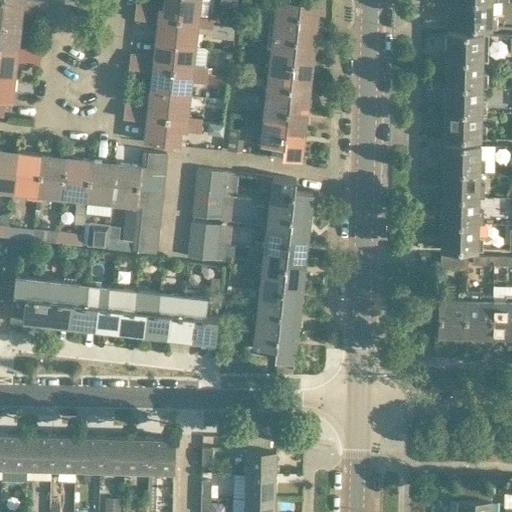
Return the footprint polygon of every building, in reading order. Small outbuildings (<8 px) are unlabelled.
[(0,0),(0,23),(14,25),(16,11),(44,14),(46,0),(21,0),(22,1),(13,0),(0,0)] [(133,17),(157,20),(157,15),(197,20),(196,24),(203,24),(203,16),(197,15),(199,0),(163,0),(163,6),(134,3),(133,17)] [(262,0),(260,18),(269,19),(274,20),(297,23),(296,35),(315,37),(317,12),(315,12),(315,7),(316,7),(317,6),(317,5),(318,4),(318,3),(318,2),(318,1),(318,0),(262,0)] [(455,24),(455,25),(475,26),(496,26),(497,13),(492,13),(492,0),(491,0),(457,0),(457,24),(455,24)] [(154,41),(160,41),(194,45),(196,31),(211,33),(212,22),(213,17),(203,16),(203,24),(196,24),(197,20),(157,15),(157,20),(154,41)] [(269,20),(266,44),(271,44),(294,47),(293,59),(312,61),(315,37),(296,35),(297,23),(274,20),(269,19),(269,20)] [(229,35),(230,24),(212,22),(211,33),(229,35)] [(0,48),(16,50),(17,46),(19,25),(14,25),(0,23),(0,48)] [(446,56),(446,57),(448,57),(483,58),(488,58),(488,45),(488,31),(483,31),(467,31),(447,30),(447,32),(449,32),(448,56),(446,56)] [(127,68),(151,70),(152,65),(191,70),(191,73),(197,73),(198,66),(192,65),(194,45),(160,41),(158,55),(129,52),(127,68)] [(265,62),(265,68),(268,68),(291,71),(290,83),(309,85),(312,61),(293,59),(294,47),(271,44),(269,62),(265,62)] [(0,73),(9,74),(10,61),(39,64),(41,49),(17,46),(16,50),(0,48),(0,73)] [(221,48),(220,54),(225,60),(232,57),(232,49),(221,48)] [(446,82),(445,83),(447,83),(482,84),(487,84),(487,71),(483,71),(483,58),(448,57),(447,82),(446,82)] [(149,90),(154,91),(189,95),(190,81),(205,82),(207,67),(198,66),(197,73),(191,73),(191,70),(152,65),(151,70),(149,90)] [(268,68),(265,93),(289,95),(287,107),(306,109),(309,85),(290,83),(291,71),(268,68)] [(9,74),(0,73),(0,115),(3,116),(5,100),(11,101),(13,75),(9,74)] [(445,108),(445,109),(447,109),(481,110),(486,110),(487,97),(482,97),(482,84),(447,83),(447,108),(445,108)] [(122,117),(146,119),(146,114),(186,119),(185,123),(192,124),(193,115),(187,115),(189,95),(154,91),(152,105),(124,102),(122,117)] [(265,93),(263,117),(286,119),(284,131),(303,134),(306,109),(287,107),(289,95),(265,93)] [(444,134),(444,135),(464,136),(486,136),(486,123),(481,123),(481,110),(447,109),(446,134),(444,134)] [(146,114),(146,119),(144,140),(178,144),(180,130),(200,132),(201,116),(193,115),(192,124),(185,123),(186,119),(146,114)] [(258,132),(257,138),(260,139),(260,141),(283,144),(281,156),(300,158),(303,134),(284,131),(286,119),(263,117),(261,133),(258,132)] [(229,126),(227,148),(243,150),(245,128),(229,126)] [(443,168),(443,169),(444,169),(479,170),(484,170),(484,158),(480,158),(480,143),(463,142),(443,142),(443,143),(445,143),(444,168),(443,168)] [(0,187),(11,189),(15,155),(1,154),(1,149),(0,148),(0,187)] [(143,148),(142,161),(165,164),(167,151),(143,148)] [(25,198),(33,198),(33,193),(36,193),(41,153),(15,150),(15,155),(11,189),(26,191),(25,198)] [(41,192),(61,194),(65,161),(50,159),(51,154),(41,153),(36,193),(33,193),(33,198),(41,199),(41,192)] [(74,204),(83,204),(83,198),(86,198),(90,159),(65,156),(65,161),(61,194),(75,196),(74,204)] [(91,197),(111,199),(114,167),(100,165),(101,160),(90,159),(86,198),(83,198),(83,204),(90,205),(91,197)] [(115,161),(114,167),(111,199),(125,201),(125,209),(136,210),(137,199),(139,186),(140,174),(141,164),(115,161)] [(142,161),(141,164),(140,174),(164,176),(165,164),(142,161)] [(197,166),(196,178),(225,181),(227,169),(197,166)] [(442,193),(442,195),(444,195),(479,196),(483,196),(484,183),(479,183),(479,170),(444,169),(444,193),(442,193)] [(140,174),(139,186),(162,189),(164,176),(140,174)] [(272,175),(269,199),(292,202),(291,214),(309,216),(312,191),(294,189),(295,177),(272,175)] [(196,179),(195,190),(224,193),(225,182),(225,181),(196,178),(196,179)] [(139,186),(137,199),(161,202),(162,189),(139,186)] [(194,192),(193,202),(223,205),(224,195),(224,193),(195,190),(194,192)] [(441,221),(443,221),(478,222),(483,222),(483,209),(478,209),(479,196),(444,195),(443,220),(441,219),(441,221)] [(160,213),(161,202),(137,199),(136,210),(160,213)] [(269,199),(267,223),(290,226),(288,238),(307,240),(309,216),(291,214),(292,202),(269,199)] [(193,204),(192,213),(193,213),(222,217),(222,208),(223,205),(193,202),(193,204)] [(136,210),(135,223),(158,226),(160,213),(136,210)] [(89,220),(87,243),(106,245),(107,232),(108,223),(89,220)] [(190,230),(190,232),(219,235),(220,233),(221,223),(193,220),(191,220),(190,230)] [(441,245),(440,247),(460,247),(482,248),(482,235),(478,235),(478,222),(443,221),(443,245),(441,245)] [(135,223),(133,236),(157,238),(158,226),(135,223)] [(267,223),(264,247),(287,250),(286,262),(304,264),(307,240),(288,238),(290,226),(267,223)] [(7,226),(6,235),(26,237),(27,228),(7,226)] [(39,229),(39,238),(57,240),(58,231),(39,229)] [(58,231),(57,240),(76,242),(77,233),(58,231)] [(189,243),(189,244),(218,247),(218,246),(219,242),(219,235),(190,232),(189,243)] [(219,235),(219,242),(227,243),(230,244),(231,235),(220,234),(219,235)] [(108,236),(107,246),(125,248),(127,238),(108,236)] [(157,238),(133,236),(132,249),(155,251),(157,238)] [(189,244),(187,255),(217,259),(217,258),(225,259),(227,243),(219,242),(218,246),(218,247),(189,244)] [(264,247),(261,272),(284,274),(283,286),(302,288),(304,264),(286,262),(287,250),(264,247)] [(440,268),(466,269),(467,254),(440,254),(440,268)] [(473,254),(473,263),(493,264),(493,255),(473,254)] [(511,255),(493,255),(493,264),(511,264),(511,255)] [(261,272),(259,296),(282,298),(280,310),(299,312),(302,288),(283,286),(284,274),(261,272)] [(29,317),(47,319),(49,297),(37,295),(39,277),(15,274),(9,321),(22,322),(23,312),(29,313),(29,317)] [(63,279),(61,298),(73,299),(71,322),(95,325),(97,302),(85,301),(87,282),(75,281),(75,276),(64,275),(63,279)] [(47,319),(71,322),(73,299),(61,298),(63,279),(39,277),(37,295),(49,297),(47,319)] [(95,325),(119,328),(121,305),(109,303),(111,285),(87,282),(85,301),(97,302),(95,325)] [(255,286),(228,282),(227,291),(255,294),(255,286)] [(440,282),(438,333),(440,333),(440,331),(464,331),(464,333),(465,333),(466,297),(453,297),(453,282),(440,282)] [(119,328),(143,330),(145,307),(133,306),(135,288),(111,285),(109,303),(121,305),(119,328)] [(143,330),(167,333),(169,310),(157,309),(160,290),(135,288),(133,306),(145,307),(143,330)] [(466,297),(465,333),(466,333),(466,331),(490,332),(490,334),(491,334),(492,298),(492,292),(482,292),(482,289),(466,289),(466,297)] [(167,333),(191,336),(193,313),(182,311),(184,293),(160,290),(157,309),(169,310),(167,333)] [(227,292),(226,303),(235,304),(236,294),(235,293),(227,292)] [(193,313),(191,336),(215,339),(218,315),(217,315),(206,314),(207,306),(208,296),(184,293),(182,311),(193,313)] [(492,298),(491,334),(492,334),(492,332),(511,332),(511,293),(506,293),(506,298),(492,298)] [(259,296),(256,320),(279,322),(278,334),(296,336),(299,312),(280,310),(282,298),(259,296)] [(207,306),(206,314),(217,315),(217,307),(207,306)] [(256,320),(253,344),(276,347),(274,358),(276,359),(275,372),(292,373),(293,361),(296,336),(278,334),(279,322),(256,320)] [(2,464),(26,465),(27,432),(2,432),(2,464)] [(26,465),(50,466),(51,433),(27,432),(26,465)] [(50,466),(75,466),(76,434),(51,433),(50,466)] [(75,466),(99,467),(100,434),(76,434),(75,466)] [(99,467),(124,468),(124,435),(100,434),(99,467)] [(124,468),(148,468),(149,436),(124,435),(124,468)] [(149,436),(148,468),(173,469),(174,437),(149,436)] [(246,436),(246,447),(270,448),(270,437),(246,436)] [(201,462),(211,462),(211,445),(202,445),(201,462)] [(246,447),(245,472),(274,473),(275,448),(270,448),(246,447)] [(245,472),(245,496),(274,497),(274,473),(245,472)] [(201,478),(200,495),(210,495),(211,478),(201,478)] [(458,497),(457,511),(489,511),(490,498),(490,484),(459,483),(459,497),(458,497)] [(210,495),(200,495),(200,511),(210,511),(210,495)] [(245,496),(244,511),(273,511),(274,497),(245,496)]
